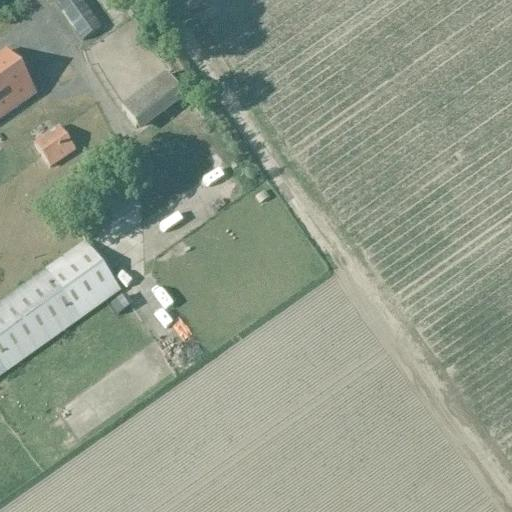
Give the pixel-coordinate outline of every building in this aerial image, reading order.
[(80,0),(59,0),(55,3),(83,45),(102,32),(80,0)] [(0,123),(37,98),(7,54),(0,58),(0,123)] [(122,110),(141,136),(186,102),(167,76),(122,110)] [(34,146),(51,172),(77,154),(59,128),(34,146)] [(151,210),(139,219),(150,234),(162,226),(151,210)] [(0,305),(0,380),(121,295),(87,244),(0,305)] [(140,306),(149,301),(140,284),(131,288),(140,306)]
